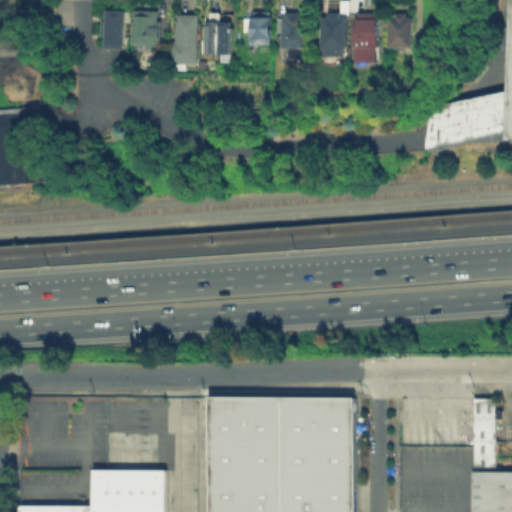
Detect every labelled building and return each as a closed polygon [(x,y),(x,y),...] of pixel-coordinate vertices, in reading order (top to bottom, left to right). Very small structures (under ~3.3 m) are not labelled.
[(511,0),(511,138),(504,138),(427,147),(427,139),(431,105),(489,93),(505,90),(506,0),(511,0)] [(139,46),(139,11),(166,11),(166,51),(153,50),(153,46),(139,46)] [(113,49),(113,12),(132,12),(132,49),(113,49)] [(293,47),(293,12),(314,13),(314,48),(293,47)] [(333,55),(334,15),(350,15),(350,55),(333,55)] [(385,15),(385,64),(364,64),(364,15),(385,15)] [(179,17),(205,17),(205,64),(197,64),(197,70),(179,69),(179,17)] [(417,18),(417,50),(396,50),(396,18),(417,18)] [(277,21),(277,44),(259,44),(259,20),(277,21)] [(216,25),(239,25),(239,54),(216,54),(216,25)] [(0,183),(27,182),(23,106),(0,107),(0,183)] [(208,511),(353,511),(354,396),(209,396),(208,511)] [(165,511),(166,477),(166,469),(92,468),(92,505),(19,504),(18,511),(165,511)] [(473,511),(473,476),(511,475),(511,511),(473,511)]
